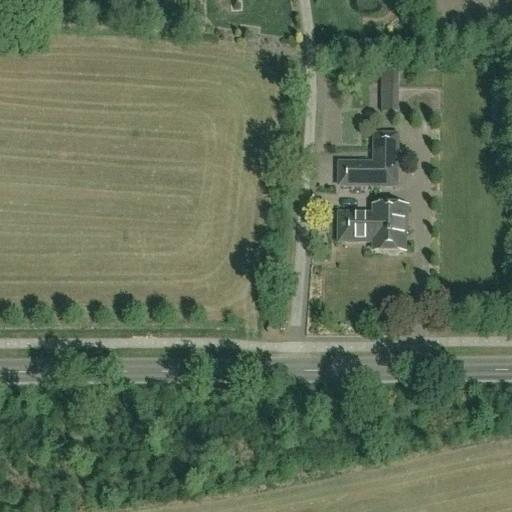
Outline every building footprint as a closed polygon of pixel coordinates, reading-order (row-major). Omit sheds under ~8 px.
[(380,73),(380,115),(397,115),(397,73),(380,73)] [(511,105),(511,97),(492,97),(492,125),(511,124),(511,105)] [(339,187),(396,188),(396,136),(374,136),(373,165),(339,165),(339,187)] [(374,216),(373,244),(373,253),(384,254),(387,256),(395,257),(398,254),(402,254),(403,226),(405,226),(405,208),(374,208),(374,216)] [(338,215),(337,243),(373,244),(374,216),(338,215)]
